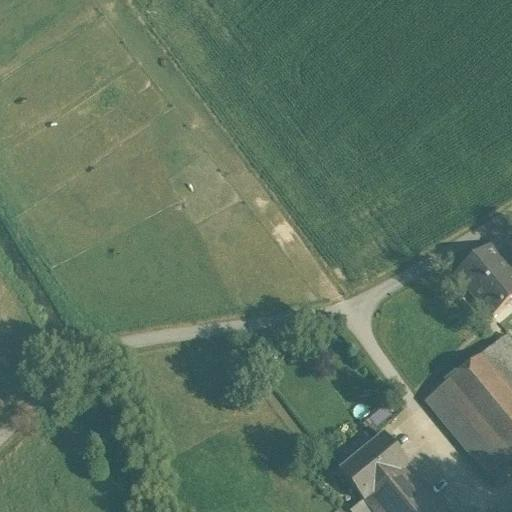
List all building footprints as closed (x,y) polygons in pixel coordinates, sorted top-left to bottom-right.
[(511,302),(511,274),(491,249),(474,263),(473,262),(456,275),(475,298),(476,297),(493,318),(511,302)] [(511,343),(507,337),(482,357),(511,393),(511,343)] [(511,457),(511,393),(482,357),(426,403),(487,477),(504,464),(511,457)] [(383,437),(339,473),(363,503),(364,502),(408,469),(409,469),(383,437)] [(511,473),(504,464),(487,477),(496,488),(511,474),(511,473)] [(443,511),(408,469),(364,502),(372,511),(443,511)] [(353,510),(351,511),(372,511),(364,502),(363,503),(353,510)]
